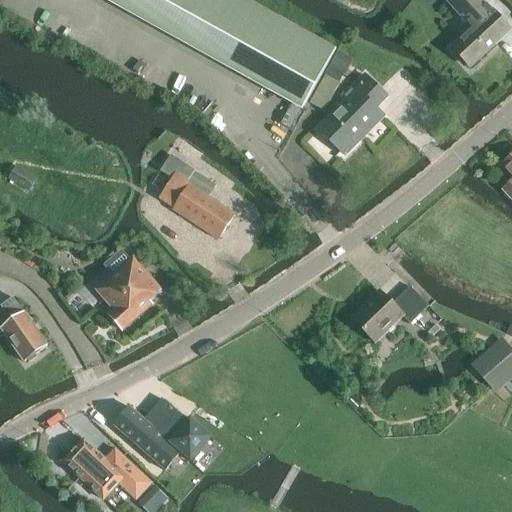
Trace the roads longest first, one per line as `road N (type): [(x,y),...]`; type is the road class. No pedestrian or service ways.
road 1 (tertiary): [(0,449),(256,316),(511,114)]
road 2 (unknown): [(338,256),(225,97),(77,0)]
